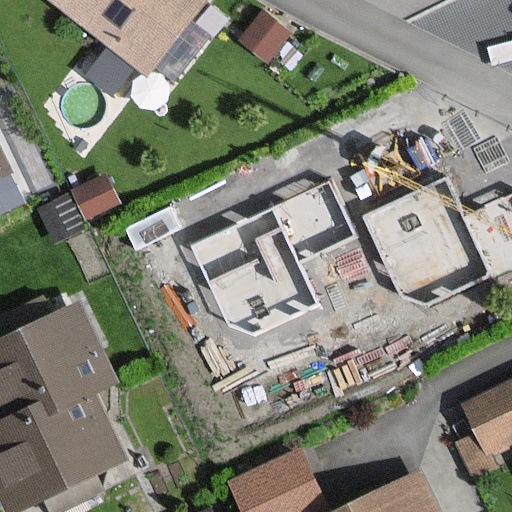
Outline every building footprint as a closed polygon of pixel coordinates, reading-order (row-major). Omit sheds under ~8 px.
[(58,0),(147,70),(202,0),(58,0)] [(444,213),(406,131),(346,159),(414,307),(511,262),(511,184),(511,182),(444,213)] [(0,173),(8,170),(0,152),(0,173)] [(0,481),(12,507),(119,457),(88,392),(112,381),(78,307),(0,343),(0,419),(2,424),(0,424),(0,481)] [(511,438),(511,381),(467,404),(489,449),(511,438)] [(312,511),(324,507),(301,457),(235,487),(246,511),(312,511)] [(435,511),(420,479),(349,511),(435,511)]
